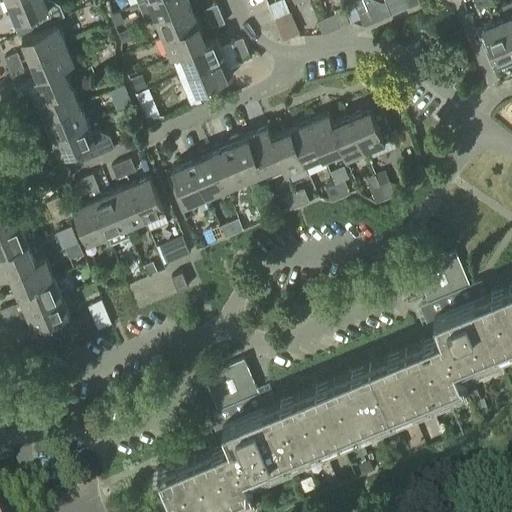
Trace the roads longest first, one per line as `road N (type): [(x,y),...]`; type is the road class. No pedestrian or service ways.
road 1 (residential): [(41,184),(272,86),(288,54)]
road 2 (residential): [(392,248),(394,287),(368,309),(264,348),(232,323)]
road 3 (residential): [(18,449),(33,418),(86,375),(155,341),(194,345)]
road 4 (residential): [(82,511),(98,447),(174,403),(194,345)]
road 5 (residential): [(288,54),(353,46),(391,52),(474,118)]
road 6 (residential): [(232,323),(239,295),(280,263),(349,243),(392,248)]
road 7 (residential): [(392,248),(483,126)]
